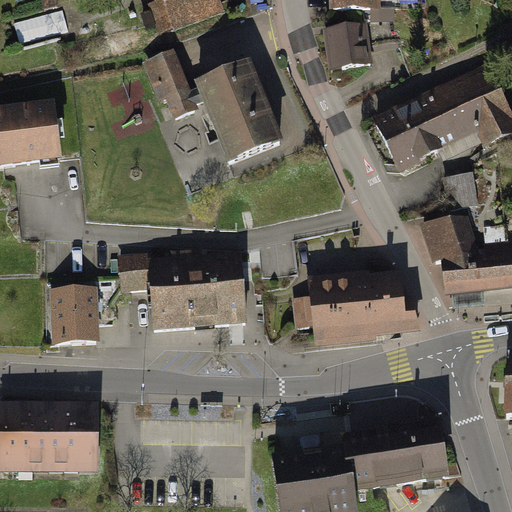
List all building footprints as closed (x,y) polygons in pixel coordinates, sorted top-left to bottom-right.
[(162,0),(163,1),(149,6),(160,37),(173,33),(174,37),(226,19),(221,6),(233,2),(232,0),(162,0)] [(330,0),(331,17),(381,15),(381,12),(426,10),(425,0),(330,0)] [(368,27),(324,33),(330,77),(375,70),(368,27)] [(192,97),(175,55),(144,67),(160,108),(167,105),(175,125),(199,115),(197,110),(192,97)] [(511,142),(511,113),(488,66),(372,124),(402,182),(480,142),(487,156),(511,142)] [(252,68),(196,91),(197,94),(203,108),(229,174),(285,151),(252,68)] [(203,108),(197,94),(192,97),(197,110),(203,108)] [(55,109),(0,115),(0,176),(62,169),(55,109)] [(479,208),(474,175),(443,182),(450,214),(479,208)] [(469,220),(421,229),(434,270),(442,268),(447,304),(511,295),(511,258),(510,245),(509,245),(507,226),(484,229),(486,248),(485,248),(485,253),(479,253),(469,220)] [(154,256),(119,259),(122,298),(151,295),(155,337),(248,330),(242,257),(204,260),(203,252),(171,254),(172,262),(154,263),(154,256)] [(370,276),(308,283),(310,301),(293,302),(296,334),(307,332),(308,335),(314,334),(317,355),(378,348),(378,344),(423,340),(413,303),(406,304),(403,277),(370,280),(370,276)] [(100,290),(52,293),(55,351),(103,348),(100,290)] [(103,407),(2,406),(2,446),(0,445),(0,467),(1,468),(1,478),(102,479),(103,407)] [(304,456),(272,461),(279,511),(358,511),(357,502),(451,488),(442,428),(407,433),(406,429),(388,432),(388,435),(342,442),(343,451),(321,454),(304,456)] [(302,441),(304,456),(321,454),(319,439),(302,441)]
